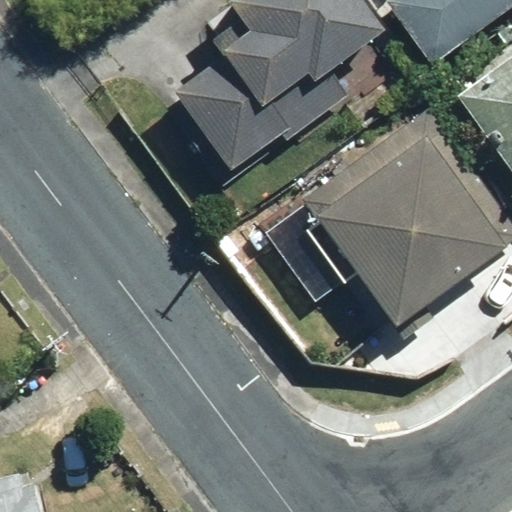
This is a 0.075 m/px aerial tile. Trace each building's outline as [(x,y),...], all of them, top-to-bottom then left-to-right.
[(236,0),(219,13),(239,40),(208,63),(238,103),(195,135),(228,180),(284,138),(293,149),(361,98),(341,72),(385,40),(354,0),(236,0)] [(425,70),(511,3),(511,0),(394,0),(379,11),(425,70)] [(511,58),(450,104),(511,187),(511,58)] [(392,335),(511,239),(511,223),(419,108),(281,218),(341,293),(351,284),(392,335)] [(0,511),(34,511),(26,475),(0,481),(0,511)]
